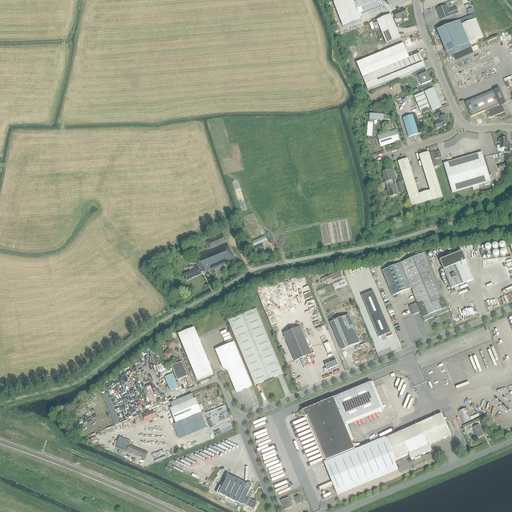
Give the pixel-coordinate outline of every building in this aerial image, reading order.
[(379,0),(360,0),(354,3),(352,0),(339,0),(333,3),(343,27),(360,20),(359,16),(383,7),(379,0)] [(458,13),(456,7),(449,10),(446,5),(437,8),(441,20),(458,13)] [(407,16),(407,14),(406,12),(405,12),(404,9),(394,13),(396,20),(401,18),(402,21),(407,19),(406,16),(407,16)] [(386,44),(400,38),(390,14),(372,22),(376,31),(380,29),(386,44)] [(475,19),(461,25),(469,43),(483,38),(475,19)] [(469,44),(459,21),(436,31),(446,53),(469,44)] [(416,71),(418,76),(421,85),(431,81),(427,72),(426,73),(424,68),(425,68),(419,54),(409,58),(403,44),(356,63),(368,91),(416,71)] [(451,72),(459,90),(486,79),(479,61),(451,72)] [(441,107),(433,88),(424,92),(432,111),(441,107)] [(465,103),(470,117),(485,111),(488,118),(502,112),(499,105),(505,103),(499,88),(465,103)] [(423,93),(414,96),(419,110),(421,109),(423,113),(428,111),(427,107),(429,107),(423,93)] [(434,124),(435,129),(448,125),(446,116),(443,116),(442,112),(434,115),(436,119),(439,118),(440,122),(434,124)] [(408,137),(421,133),(415,114),(402,118),(408,137)] [(392,116),(370,115),(370,119),(369,119),(367,136),(372,136),(373,119),(391,121),(392,116)] [(381,146),(398,140),(395,131),(378,136),(381,146)] [(500,139),(499,139),(498,140),(498,141),(498,142),(499,143),(500,143),(500,149),(504,149),(504,153),(510,153),(510,145),(507,145),(507,139),(500,139)] [(440,151),(433,153),(435,159),(441,157),(440,151)] [(419,155),(420,160),(430,157),(428,152),(419,155)] [(443,164),(452,193),(490,181),(482,152),(443,164)] [(422,165),(431,162),(430,157),(420,160),(422,165)] [(409,164),(407,159),(398,162),(399,167),(409,164)] [(422,165),(423,170),(433,167),(431,162),(422,165)] [(410,169),(409,164),(399,167),(401,172),(410,169)] [(425,175),(435,172),(433,167),(423,170),(425,175)] [(412,174),(410,169),(401,172),(402,177),(412,174)] [(397,195),(394,185),(389,170),(382,172),(390,197),(397,195)] [(425,175),(427,180),(436,177),(435,172),(425,175)] [(413,179),(412,174),(402,177),(404,182),(413,179)] [(428,185),(438,182),(436,177),(427,180),(428,185)] [(415,184),(413,179),(404,182),(405,187),(415,184)] [(428,185),(430,190),(439,187),(438,182),(428,185)] [(417,189),(415,184),(405,187),(407,192),(417,189)] [(426,202),(442,197),(439,187),(430,190),(423,192),(426,202)] [(418,194),(417,189),(407,192),(409,197),(418,194)] [(423,192),(418,194),(409,197),(412,207),(426,202),(423,192)] [(211,271),(234,260),(223,234),(206,241),(210,250),(193,257),(197,266),(193,267),(190,268),(191,271),(183,275),(186,281),(201,274),(201,273),(204,271),(205,274),(208,272),(208,271),(210,270),(211,271)] [(252,242),(254,246),(266,241),(264,236),(252,242)] [(461,252),(450,256),(462,285),(473,280),(461,252)] [(412,315),(420,312),(424,321),(434,317),(435,319),(439,318),(438,315),(448,311),(443,299),(424,253),(400,263),(377,273),(387,298),(411,288),(417,304),(409,307),(412,315)] [(462,285),(450,256),(440,261),(451,289),(462,285)] [(327,282),(328,284),(333,283),(333,284),(343,281),(340,272),(325,277),(325,278),(321,280),(322,283),(327,282)] [(386,337),(392,335),(387,323),(386,323),(373,291),(361,296),(378,337),(385,335),(386,337)] [(503,304),(511,302),(510,296),(502,297),(503,304)] [(272,380),(274,378),(283,374),(256,309),(228,321),(254,386),(263,382),(266,382),(269,382),(272,380)] [(360,343),(348,315),(330,323),(341,350),(360,343)] [(299,327),(283,334),(294,361),(311,354),(299,327)] [(197,381),(213,374),(194,328),(178,334),(197,381)] [(177,338),(175,332),(170,334),(172,339),(170,339),(167,343),(169,348),(164,354),(166,359),(171,360),(174,356),(172,351),(177,345),(175,339),(177,338)] [(236,393),(252,387),(234,342),(215,350),(223,368),(227,371),(236,393)] [(334,345),(324,349),(326,354),(336,350),(334,345)] [(337,361),(325,365),(327,371),(339,366),(337,361)] [(171,366),(177,381),(188,377),(182,362),(171,366)] [(176,391),(179,390),(172,374),(165,377),(170,391),(175,390),(176,391)] [(403,397),(410,394),(402,375),(395,378),(403,397)] [(451,436),(441,414),(385,439),(384,438),(355,450),(344,424),(381,408),(370,383),(307,409),(306,409),(301,411),(303,415),(304,415),(323,462),(337,494),(397,469),(394,461),(395,460),(408,455),(410,460),(414,458),(420,456),(431,451),(429,445),(451,436)] [(144,388),(151,403),(156,401),(150,386),(144,388)] [(175,423),(191,417),(192,420),(195,419),(194,416),(201,412),(195,398),(169,409),(175,423)] [(471,419),(466,408),(458,411),(463,423),(471,419)] [(153,410),(142,415),(145,421),(155,417),(153,410)] [(476,426),(475,423),(466,427),(465,425),(462,426),(465,432),(472,428),(477,439),(484,436),(479,425),(476,426)] [(148,453),(129,445),(126,452),(145,459),(148,453)] [(220,486),(216,493),(238,503),(242,505),(243,503),(252,485),(248,483),(247,485),(228,475),(222,487),(220,486)] [(249,491),(243,503),(247,504),(246,506),(254,510),(257,503),(250,499),(253,492),(249,491)] [(284,510),(292,507),(288,497),(280,501),(284,510)]
